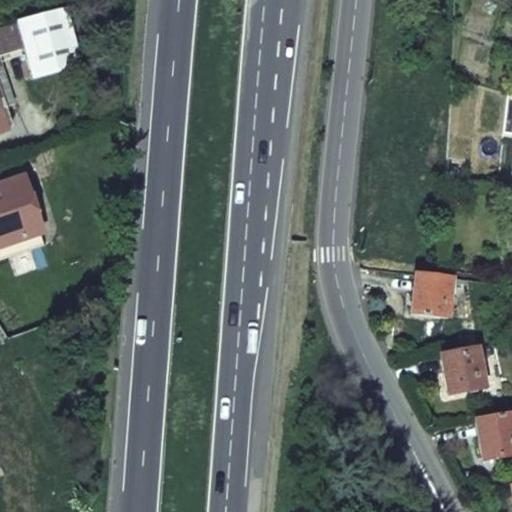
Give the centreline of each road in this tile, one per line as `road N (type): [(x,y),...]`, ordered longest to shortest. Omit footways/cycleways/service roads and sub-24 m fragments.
road 1 (residential): [(355,0),(334,195),(338,288),(450,511)]
road 2 (trunk): [(233,511),(283,0)]
road 3 (trunk): [(178,0),(137,511)]
